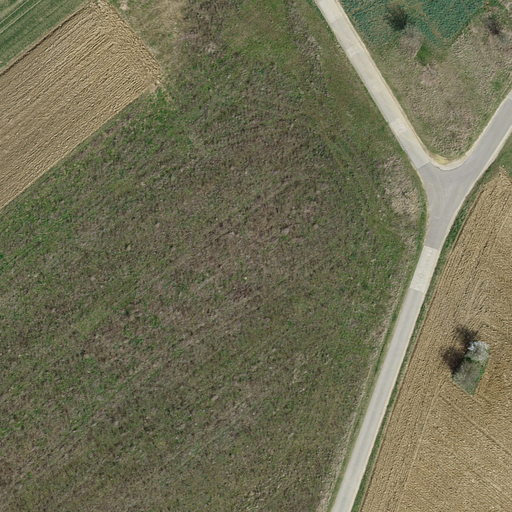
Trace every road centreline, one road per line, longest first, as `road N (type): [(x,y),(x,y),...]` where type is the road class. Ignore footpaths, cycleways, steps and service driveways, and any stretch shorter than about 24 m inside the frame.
road 1 (unclassified): [(454,206),(346,511)]
road 2 (unclassified): [(332,0),(454,206)]
road 3 (unclassified): [(454,206),(511,98)]
